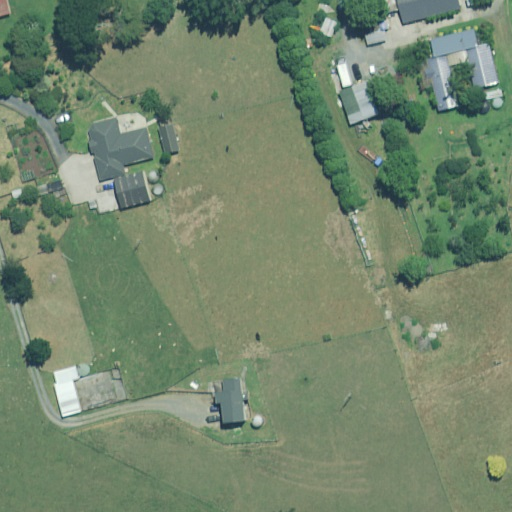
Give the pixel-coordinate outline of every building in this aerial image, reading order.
[(0,0),(0,16),(11,14),(7,0),(0,0)] [(403,14),(406,24),(462,10),(459,0),(371,0),(375,15),(402,9),(403,14)] [(417,62),(424,88),(433,86),(439,111),(459,106),(449,66),(470,61),(477,88),(498,83),(488,45),(478,47),(474,30),(431,41),(435,58),(417,62)] [(386,40),(384,31),(365,36),(367,45),(386,40)] [(384,113),(373,80),(339,92),(350,125),(384,113)] [(503,96),(501,87),(481,92),(484,101),(503,96)] [(117,119),(92,126),(87,133),(92,153),(96,152),(98,157),(93,159),(99,182),(125,175),(123,166),(153,158),(146,129),(121,135),(117,119)] [(179,151),(173,125),(159,128),(165,154),(179,151)] [(160,180),(154,169),(134,179),(139,190),(160,180)] [(135,217),(121,216),(120,225),(134,227),(135,217)] [(80,378),(78,368),(55,374),(59,386),(47,390),(52,405),(61,403),(65,416),(82,411),(73,381),(80,378)] [(101,372),(80,378),(84,390),(104,383),(101,372)] [(248,390),(241,391),(240,379),(222,381),(224,392),(215,393),(216,404),(220,403),(222,424),(245,421),(243,401),(249,400),(248,390)]
